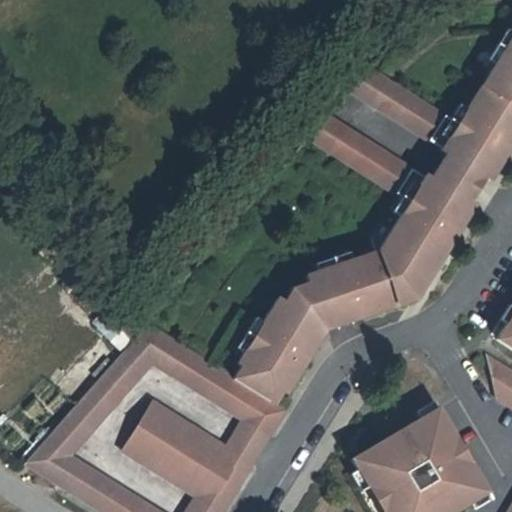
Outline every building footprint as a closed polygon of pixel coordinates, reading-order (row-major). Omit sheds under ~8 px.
[(478,85),(511,105),(511,46),(506,41),(478,85)] [(368,102),(383,77),(368,67),(348,89),(368,102)] [(368,102),(379,109),(395,84),(383,77),(368,102)] [(492,162),(500,150),(507,138),(511,140),(511,138),(511,105),(478,85),(456,122),(395,84),(379,109),(439,146),(439,149),(443,152),(481,175),(486,178),(496,164),(492,162)] [(327,150),(343,125),(326,114),(306,138),(327,150)] [(327,150),(334,155),(350,130),(343,125),(327,150)] [(421,285),(428,274),(449,241),(446,239),(470,201),(467,199),(429,176),(424,172),(422,174),(350,130),(334,155),(407,200),(376,249),(414,296),(421,285)] [(504,152),(500,150),(492,162),(496,164),(504,152)] [(467,199),(481,175),(443,152),(429,176),(467,199)] [(337,317),(351,313),(362,309),(366,313),(414,296),(376,249),(306,274),(305,276),(306,282),(292,287),(324,327),(338,322),(337,317)] [(433,278),(428,274),(421,285),(426,288),(433,278)] [(296,362),(303,350),(311,338),(315,341),(324,327),(292,287),(290,286),(289,288),(289,290),(282,301),(276,297),(236,362),(239,365),(232,376),(272,401),(280,389),(284,391),(301,365),(296,362)] [(352,317),(351,313),(337,317),(338,322),(352,317)] [(511,313),(496,339),(511,348),(511,313)] [(128,342),(125,345),(152,362),(169,373),(185,347),(145,323),(128,342)] [(308,353),(315,341),(311,338),(303,350),(308,353)] [(43,440),(69,456),(152,362),(125,345),(89,387),(43,440)] [(256,426),(272,401),(232,376),(185,347),(169,373),(246,420),(256,426)] [(498,398),(511,407),(511,505),(507,511),(511,511),(511,372),(485,355),(498,398)] [(420,418),(437,408),(433,400),(415,411),(420,418)] [(256,426),(269,434),(284,409),(272,401),(256,426)] [(251,462),(229,448),(152,402),(137,426),(123,450),(198,497),(222,510),(251,462)] [(382,511),(447,511),(467,500),(485,490),(437,408),(420,418),(352,458),(357,468),(367,484),(370,482),(386,510),(382,511)] [(246,420),(229,448),(251,462),(269,434),(256,426),(246,420)] [(24,462),(57,482),(69,456),(43,440),(34,451),(24,462)] [(65,487),(79,463),(69,456),(57,482),(65,487)] [(104,511),(158,511),(79,463),(65,487),(104,511)] [(367,484),(357,468),(350,473),(359,489),(367,484)] [(485,490),(467,500),(472,508),(490,498),(485,490)] [(188,511),(220,511),(222,510),(198,497),(188,511)]
